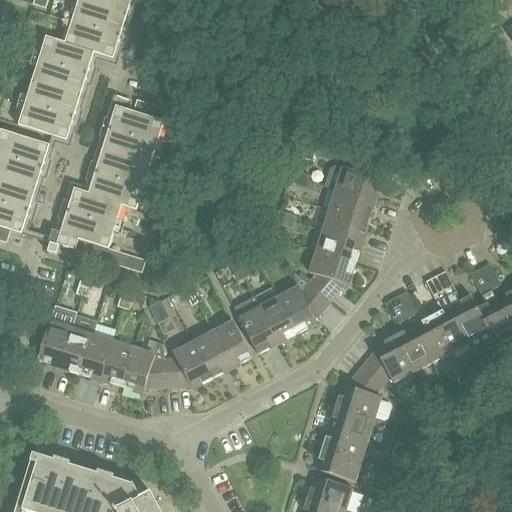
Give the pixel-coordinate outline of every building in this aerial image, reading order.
[(80,0),(66,46),(46,40),(19,130),(67,144),(93,58),(113,64),(132,0),(80,0)] [(46,12),(48,3),(36,0),(35,0),(33,9),(46,12)] [(186,119),(136,102),(132,115),(115,110),(89,197),(75,193),(58,248),(76,254),(75,256),(142,276),(146,264),(110,254),(123,211),(137,216),(164,127),(182,132),(186,119)] [(0,138),(0,243),(4,245),(7,233),(22,238),(49,149),(1,134),(0,138)] [(172,143),(170,149),(179,152),(181,145),(172,143)] [(352,163),(349,175),(336,171),(334,171),(331,171),(329,175),(324,191),(336,195),(375,207),(382,186),(381,185),(385,174),(352,163)] [(288,188),(296,190),(300,177),(292,174),(288,188)] [(310,180),(300,177),(296,190),(305,193),(310,180)] [(336,195),(329,216),(369,228),(375,207),(336,195)] [(275,228),(284,231),(288,218),(280,215),(275,228)] [(329,216),(323,237),(362,249),(369,228),(329,216)] [(288,218),(284,231),(293,233),(297,221),(288,218)] [(356,269),(362,249),(323,237),(317,257),(356,269)] [(51,248),(50,252),(48,257),(57,259),(59,250),(51,248)] [(356,269),(317,257),(310,278),(316,281),(309,289),(330,307),(344,289),(349,291),(356,269)] [(229,269),(234,277),(246,271),(241,263),(229,269)] [(490,268),(481,273),(492,295),(502,290),(490,268)] [(246,271),(234,277),(238,286),(250,280),(246,271)] [(484,299),(489,308),(478,313),(477,314),(490,337),(489,337),(494,348),(495,350),(511,341),(511,332),(497,304),(492,295),(481,273),(470,278),(482,301),(484,299)] [(80,288),(79,289),(91,292),(94,284),(67,274),(64,283),(80,288)] [(435,281),(447,302),(470,347),(476,358),(494,348),(489,337),(490,337),(477,314),(478,313),(471,301),(459,307),(455,298),(456,298),(445,276),(435,281)] [(443,316),(432,321),(451,357),(470,347),(447,302),(435,281),(426,286),(437,307),(438,307),(443,316)] [(183,293),(187,302),(199,296),(194,287),(183,293)] [(91,292),(79,289),(77,297),(89,301),(91,292)] [(317,324),(330,307),(309,289),(302,296),(299,291),(279,302),(298,339),(318,328),(317,324)] [(278,349),(298,339),(279,302),(273,291),(254,301),(278,349)] [(123,293),(120,302),(133,306),(135,297),(123,293)] [(511,295),(497,304),(511,332),(511,295)] [(203,304),(199,296),(187,302),(191,310),(203,304)] [(406,296),(397,301),(408,323),(417,318),(406,296)] [(233,312),(258,359),(278,349),(254,301),(233,312)] [(399,328),(408,323),(397,301),(387,306),(386,310),(395,326),(399,328)] [(133,306),(120,302),(118,311),(130,314),(133,306)] [(150,310),(154,319),(165,313),(161,305),(150,310)] [(170,322),(165,313),(154,319),(159,327),(170,322)] [(432,321),(413,331),(432,368),(451,357),(432,321)] [(60,372),(72,332),(51,326),(38,366),(60,372)] [(233,326),(213,337),(232,373),(252,363),(233,326)] [(413,331),(394,341),(413,378),(432,368),(413,331)] [(60,372),(81,379),(93,339),(72,332),(60,372)] [(213,383),(232,373),(213,337),(194,347),(213,383)] [(101,385),(114,346),(93,339),(81,379),(101,385)] [(360,373),(382,391),(389,382),(393,388),(413,378),(394,341),(373,352),(375,356),(360,373)] [(145,356),(135,352),(122,391),(145,398),(145,395),(168,393),(165,364),(163,349),(149,344),(145,356)] [(101,385),(122,391),(135,352),(114,346),(101,385)] [(193,394),(213,383),(194,347),(174,357),(177,363),(165,364),(168,393),(191,391),(193,394)] [(342,390),(335,412),(375,424),(376,421),(385,423),(389,421),(392,410),(390,406),(382,404),(382,403),(375,400),(382,391),(360,373),(345,391),(342,390)] [(335,412),(329,433),(369,445),(375,424),(335,412)] [(329,433),(322,454),(362,466),(369,445),(329,433)] [(393,458),(401,461),(404,449),(396,446),(393,458)] [(414,452),(404,449),(401,461),(410,464),(414,452)] [(316,475),(355,487),(362,466),(322,454),(316,475)] [(161,511),(152,495),(142,501),(134,488),(114,482),(115,479),(100,475),(99,477),(70,468),(71,466),(56,462),(55,464),(34,457),(32,466),(17,511),(161,511)] [(314,482),(307,504),(333,511),(347,511),(353,494),(314,482)] [(393,485),(389,498),(398,501),(403,488),(393,485)]
